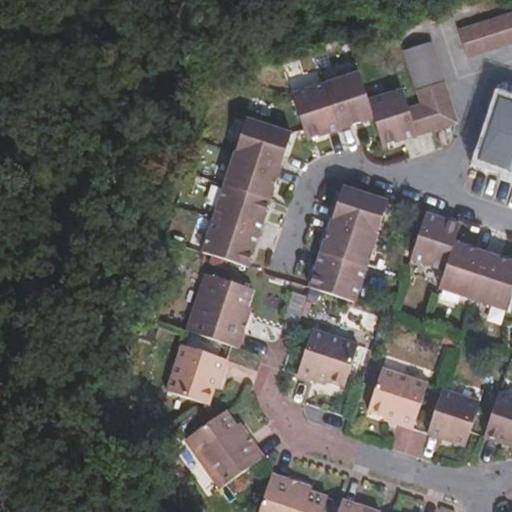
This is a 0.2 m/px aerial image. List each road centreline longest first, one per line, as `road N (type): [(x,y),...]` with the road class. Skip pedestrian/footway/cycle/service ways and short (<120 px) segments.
road 1 (residential): [(262,325),(279,415),(485,482),(511,480)]
road 2 (residential): [(511,221),(335,159),(302,184),(277,275)]
